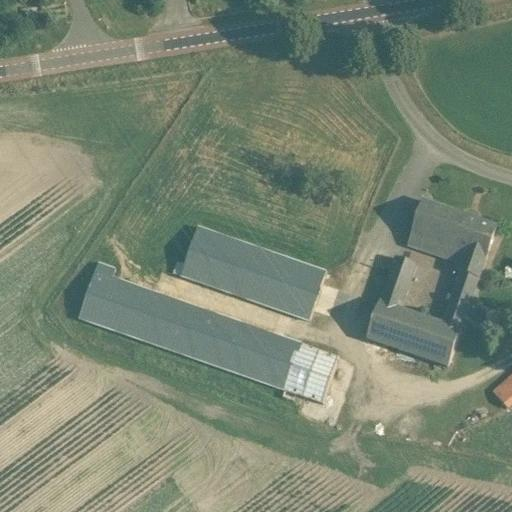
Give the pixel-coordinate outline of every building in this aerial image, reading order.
[(423,202),(416,221),(407,247),(451,262),(468,218),(423,202)] [(457,273),(459,274),(479,281),(491,247),(498,228),(468,218),(451,262),(460,265),(457,273)] [(326,272),(204,229),(199,227),(180,280),(257,307),(291,319),(309,326),(310,324),(325,281),(326,277),(328,273),(326,272)] [(449,367),(479,281),(459,274),(442,323),(403,309),(418,266),(397,259),(369,339),(449,367)] [(340,358),(301,345),(284,339),(114,279),(117,271),(99,265),(79,322),(285,395),(283,401),(294,405),(297,399),(322,408),(340,358)] [(511,376),(492,394),(508,412),(511,408),(511,376)]
